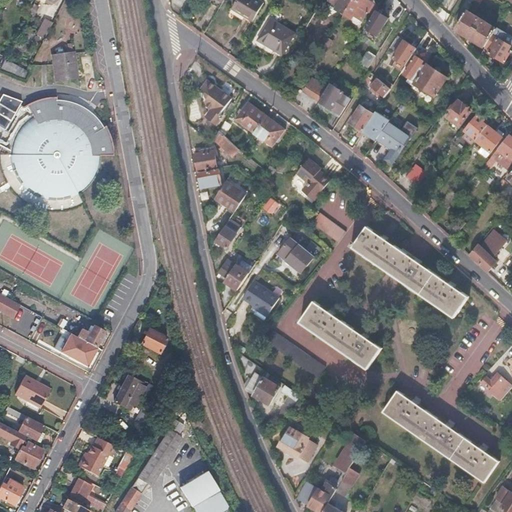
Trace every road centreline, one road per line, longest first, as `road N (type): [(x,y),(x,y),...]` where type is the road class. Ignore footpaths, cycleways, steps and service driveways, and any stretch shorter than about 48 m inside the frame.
road 1 (residential): [(160,28),(217,325),(292,511)]
road 2 (residential): [(160,28),(173,27),(305,123),(511,306)]
road 3 (residential): [(101,0),(150,267),(93,385)]
road 4 (residential): [(93,385),(27,511)]
road 5 (residential): [(503,99),(412,0)]
